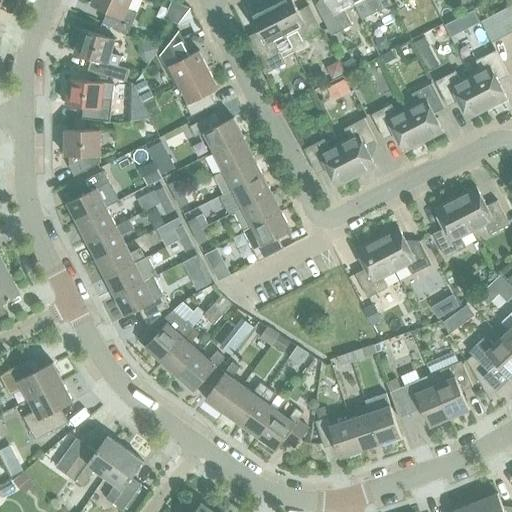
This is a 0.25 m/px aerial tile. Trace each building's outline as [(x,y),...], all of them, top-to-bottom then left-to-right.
[(92,0),(91,4),(107,11),(102,22),(128,33),(137,12),(128,8),(131,0),(92,0)] [(292,0),(279,0),(270,5),(286,35),(297,29),(301,37),(320,27),(309,5),(298,10),(292,0)] [(354,4),(351,0),(325,0),(316,5),(332,35),(352,25),(344,9),(354,4)] [(351,0),(354,4),(361,0),(363,0),(371,15),(392,4),(389,0),(351,0)] [(511,4),(502,10),(511,28),(511,4)] [(286,35),(270,5),(250,15),(258,31),(246,37),(260,63),(265,74),(286,63),(274,41),(286,35)] [(511,28),(502,10),(491,16),(502,37),(511,31),(511,28)] [(502,37),(491,16),(481,21),(492,42),(502,37)] [(75,27),(70,46),(76,48),(74,53),(91,58),(88,70),(115,78),(126,81),(129,69),(118,66),(121,56),(111,53),(116,39),(82,28),(82,29),(75,27)] [(179,30),(160,56),(175,86),(180,84),(209,69),(199,50),(191,54),(186,43),(179,30)] [(481,70),(471,75),(488,109),(507,98),(498,80),(509,75),(496,50),(476,60),(481,70)] [(209,69),(180,84),(189,103),(186,105),(191,116),(216,103),(211,92),(219,88),(209,69)] [(488,109),(471,75),(461,80),(456,71),(435,81),(448,106),(459,101),(468,119),(488,109)] [(82,118),(110,121),(114,84),(69,78),(66,104),(83,106),(82,118)] [(328,87),(334,99),(351,91),(345,79),(328,87)] [(417,103),(407,108),(424,142),(443,131),(434,113),(445,108),(432,83),(412,93),(417,103)] [(424,142),(407,108),(397,113),(392,104),(371,114),(384,139),(395,134),(404,152),(424,142)] [(204,132),(214,151),(243,136),(233,117),(220,124),(215,113),(190,126),(196,137),(204,132)] [(349,138),(339,143),(355,177),(376,166),(367,148),(377,143),(364,118),(344,128),(349,138)] [(65,155),(80,155),(80,160),(68,166),(74,176),(100,163),(100,129),(65,130),(65,155)] [(214,151),(224,170),(253,155),(243,136),(214,151)] [(355,177),(339,143),(329,148),(324,139),(304,149),(316,174),(327,168),(336,187),(355,177)] [(214,175),(224,194),(262,174),(253,155),(224,170),(214,175)] [(148,163),(151,181),(163,178),(160,161),(148,163)] [(68,202),(77,222),(106,207),(119,200),(103,170),(75,185),(80,196),(68,202)] [(229,214),(234,212),(272,192),(262,174),(224,194),(220,195),(229,214)] [(168,184),(174,195),(182,191),(176,180),(168,184)] [(477,186),(455,197),(473,231),(485,225),(490,235),(510,224),(497,200),(487,205),(477,186)] [(155,191),(161,202),(169,198),(163,187),(155,191)] [(182,191),(174,195),(180,207),(188,203),(182,191)] [(244,231),(252,226),(282,211),(272,192),(234,212),(244,231)] [(473,231),(455,197),(434,208),(444,227),(433,233),(446,257),(466,247),(461,237),(473,231)] [(169,198),(161,202),(156,205),(160,214),(164,215),(167,214),(175,209),(169,198)] [(77,222),(87,240),(116,225),(106,207),(77,222)] [(282,211),(252,226),(262,245),(253,249),(259,260),(284,248),(278,237),(291,230),(282,211)] [(188,222),(194,233),(201,229),(209,225),(203,214),(188,222)] [(87,240),(96,258),(126,244),(121,235),(134,228),(129,219),(116,225),(87,240)] [(174,228),(180,240),(188,236),(182,224),(174,228)] [(399,227),(377,238),(395,271),(407,265),(412,274),(431,264),(419,240),(409,246),(399,227)] [(201,229),(194,233),(199,244),(207,240),(201,229)] [(188,236),(180,240),(186,251),(194,247),(188,236)] [(395,271),(377,238),(356,249),(366,268),(355,273),(368,298),(388,287),(383,277),(395,271)] [(96,258),(106,278),(135,263),(135,262),(145,257),(140,247),(130,252),(126,244),(96,258)] [(222,260),(225,258),(219,246),(207,252),(214,268),(223,263),(222,260)] [(106,278),(116,296),(145,281),(145,282),(154,277),(158,275),(148,256),(145,257),(135,262),(135,263),(106,278)] [(202,268),(196,256),(183,263),(189,275),(202,268)] [(7,272),(0,275),(0,316),(5,313),(0,302),(18,293),(7,272)] [(145,281),(116,296),(126,315),(139,309),(144,319),(169,307),(154,277),(145,282),(145,281)] [(511,277),(501,287),(511,298),(511,296),(511,277)] [(203,315),(214,324),(232,304),(222,294),(203,315)] [(454,294),(446,299),(452,309),(460,305),(454,294)] [(363,309),(372,326),(383,320),(374,303),(363,309)] [(167,322),(145,347),(162,361),(193,327),(203,315),(196,309),(185,320),(185,321),(173,310),(164,319),(167,322)] [(511,311),(501,321),(509,330),(502,337),(511,348),(511,311)] [(451,316),(443,321),(451,332),(459,326),(451,316)] [(230,335),(220,348),(230,356),(241,344),(254,327),(244,319),(230,335)] [(162,361),(178,376),(200,351),(190,343),(199,333),(193,327),(162,361)] [(260,338),(271,345),(279,334),(267,327),(260,338)] [(290,341),(279,334),(271,345),(283,353),(290,341)] [(511,376),(511,348),(502,337),(494,344),(486,336),(469,352),(488,372),(497,364),(510,378),(511,376)] [(307,365),(316,353),(302,342),(293,355),(307,365)] [(362,348),(350,352),(353,361),(364,357),(362,348)] [(200,351),(178,376),(194,391),(225,357),(217,350),(209,359),(200,351)] [(353,361),(350,352),(338,356),(341,365),(353,361)] [(441,369),(431,374),(450,417),(470,409),(462,391),(473,386),(463,364),(461,360),(441,369)] [(24,388),(29,399),(63,382),(53,362),(35,371),(29,361),(0,376),(10,395),(24,388)] [(206,399),(224,412),(243,385),(232,377),(240,367),(232,362),(206,399)] [(397,378),(386,382),(390,391),(400,418),(422,408),(430,426),(450,417),(431,374),(421,378),(401,387),(397,378)] [(63,382),(29,399),(35,410),(23,416),(35,439),(62,425),(55,411),(73,401),(63,382)] [(224,412),(241,424),(268,387),(261,382),(253,392),(243,385),(224,412)] [(241,424),(259,437),(278,410),(268,403),(275,392),(268,387),(241,424)] [(365,400),(369,412),(370,412),(381,443),(401,436),(386,393),(365,400)] [(78,425),(94,416),(89,407),(73,416),(78,425)] [(278,410),(259,437),(277,450),(284,439),(295,447),(309,427),(298,420),(303,413),(296,407),(288,418),(278,410)] [(361,450),(350,419),(330,426),(323,407),(316,409),(319,420),(315,421),(324,447),(336,444),(340,457),(361,450)] [(369,412),(350,419),(361,450),(381,443),(370,412),(369,412)] [(95,469),(105,477),(125,448),(107,435),(96,451),(87,444),(66,474),(83,486),(95,469)] [(73,443),(66,452),(76,459),(83,450),(73,443)] [(11,446),(0,450),(0,454),(11,477),(23,471),(11,446)] [(125,448),(105,477),(116,484),(106,498),(123,510),(142,484),(132,477),(144,461),(125,448)] [(498,493),(476,502),(479,511),(511,511),(511,508),(505,511),(498,493)] [(215,511),(201,502),(194,511),(180,511),(179,511),(215,511)] [(453,511),(479,511),(476,502),(453,511)]
